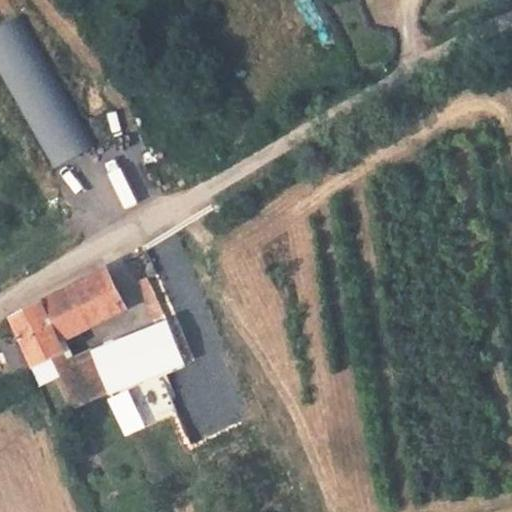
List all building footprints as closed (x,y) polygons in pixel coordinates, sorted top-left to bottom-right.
[(23,16),(0,28),(0,72),(54,168),(96,145),(23,16)] [(50,331),(116,300),(99,266),(1,312),(8,328),(22,357),(23,361),(45,353),(69,404),(97,391),(79,355),(76,347),(61,354),(50,331)] [(148,287),(140,270),(129,275),(137,293),(148,287)] [(156,307),(148,287),(137,293),(145,312),(156,307)] [(180,357),(165,321),(79,355),(97,391),(180,357)] [(22,357),(8,328),(0,332),(0,355),(3,362),(22,357)] [(127,391),(107,400),(124,437),(144,428),(127,391)] [(200,400),(169,414),(188,455),(219,441),(200,400)]
